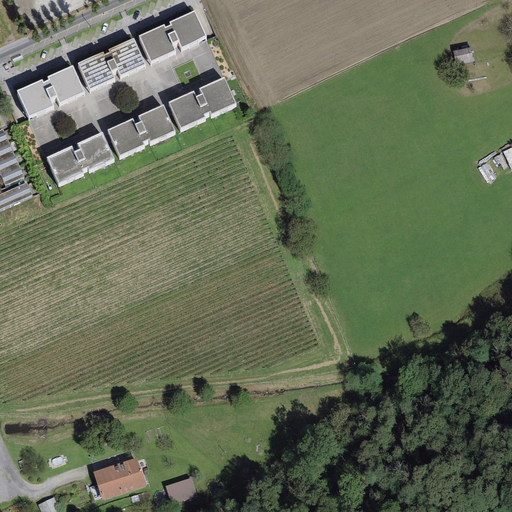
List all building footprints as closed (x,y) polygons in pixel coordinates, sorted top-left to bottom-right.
[(164,25),(139,36),(151,62),(175,51),(173,47),(179,45),(180,48),(206,36),(194,11),(169,22),(170,25),(165,27),(164,25)] [(103,52),(78,64),(90,90),(114,78),(113,75),(118,72),(120,76),(146,64),(134,38),(108,50),(109,52),(104,54),(103,52)] [(470,47),(451,51),(454,66),(473,62),(470,47)] [(42,80),(16,91),(28,117),(53,106),(51,102),(56,100),(58,103),(84,91),(72,65),(47,77),(48,79),(43,82),(42,80)] [(194,92),(169,103),(181,129),(205,118),(203,114),(209,112),(210,115),(236,103),(224,78),(199,89),(201,94),(196,97),(194,92)] [(133,119),(107,131),(119,157),(144,145),(142,142),(147,139),(149,143),(175,131),(163,105),(138,117),(140,122),(135,124),(133,119)] [(3,130),(0,130),(0,148),(9,144),(3,130)] [(72,147),(47,159),(59,184),(83,173),(81,170),(87,167),(88,171),(114,159),(102,133),(77,145),(79,150),(74,152),(72,147)] [(0,162),(14,156),(9,144),(0,148),(0,162)] [(19,168),(14,156),(0,162),(0,175),(0,176),(19,168)] [(24,178),(19,168),(0,176),(5,187),(24,178)] [(0,209),(32,195),(26,182),(1,194),(0,190),(0,209)] [(137,458),(93,472),(102,500),(146,486),(137,458)] [(192,478),(166,486),(171,504),(197,496),(192,478)]
